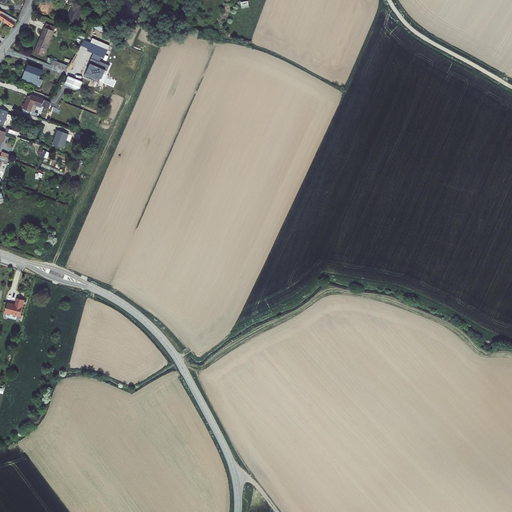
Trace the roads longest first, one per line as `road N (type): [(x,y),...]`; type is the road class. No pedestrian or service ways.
road 1 (tertiary): [(0,253),(119,301),(179,363)]
road 2 (tertiary): [(237,511),(226,450),(179,363)]
road 3 (unclassified): [(389,0),(415,31),(511,86)]
